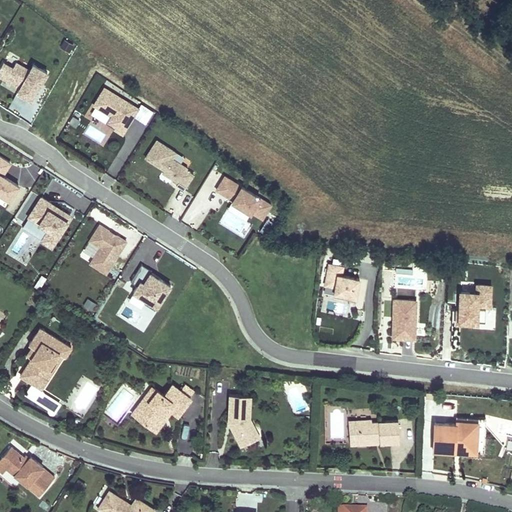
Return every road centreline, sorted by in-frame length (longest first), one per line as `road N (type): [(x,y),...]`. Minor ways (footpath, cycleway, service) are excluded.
road 1 (residential): [(0,130),(213,264),(272,349),(511,381)]
road 2 (residential): [(0,404),(93,450),(169,468),(511,499)]
